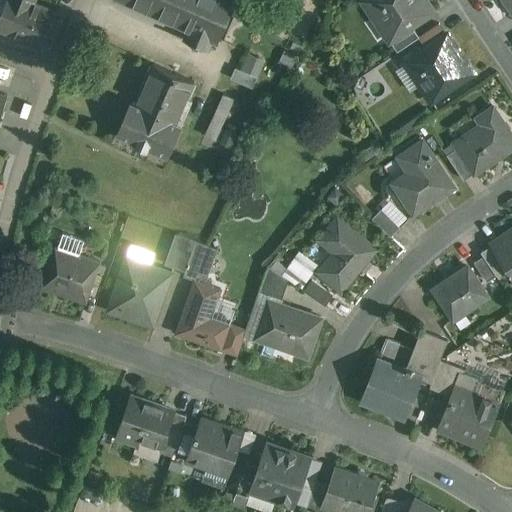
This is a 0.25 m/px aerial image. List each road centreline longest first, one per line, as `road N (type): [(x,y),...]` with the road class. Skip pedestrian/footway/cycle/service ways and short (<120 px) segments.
road 1 (residential): [(313,417),(15,321)]
road 2 (residential): [(313,417),(340,347),(375,300),(414,257),(511,186)]
road 3 (residential): [(510,511),(413,453),(313,417)]
road 4 (residential): [(0,255),(9,196),(55,68)]
